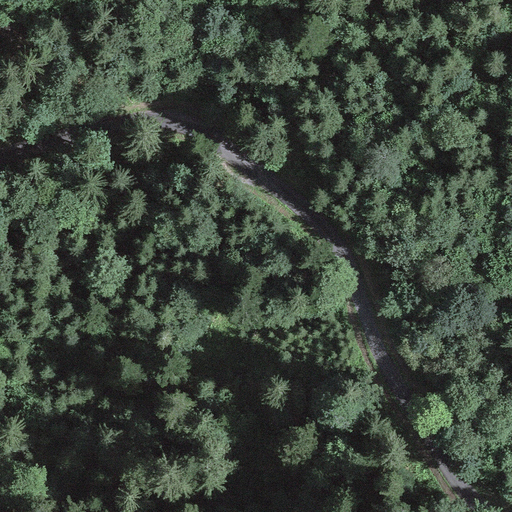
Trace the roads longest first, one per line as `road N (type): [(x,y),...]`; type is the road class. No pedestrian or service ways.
road 1 (unclassified): [(487,511),(425,438),(340,245),(205,128),(172,118),(124,122),(0,156)]
road 2 (track): [(269,0),(285,22),(296,136),(357,230),(488,477),(511,500)]
